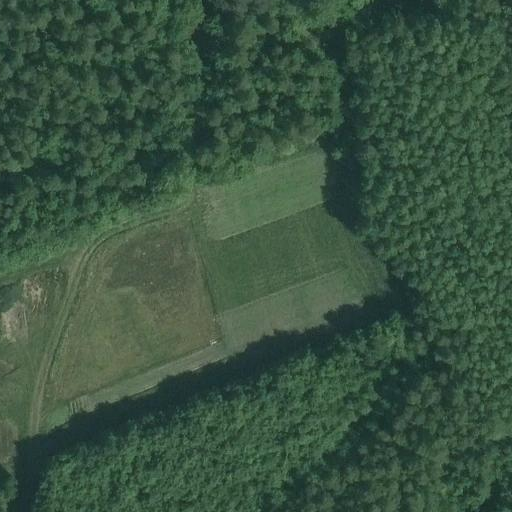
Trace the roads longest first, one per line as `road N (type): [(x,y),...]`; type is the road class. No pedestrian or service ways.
road 1 (track): [(0,279),(341,138),(360,109),(344,26),(389,0)]
road 2 (track): [(19,511),(41,382),(91,246)]
road 3 (track): [(196,193),(190,159),(199,0)]
